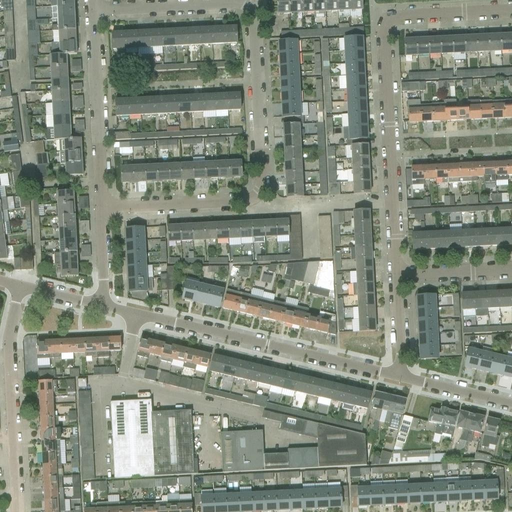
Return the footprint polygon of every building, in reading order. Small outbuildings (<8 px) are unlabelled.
[(289,14),(288,0),(276,0),(277,15),(289,14)] [(300,0),(288,0),(289,14),(301,14),(300,0)] [(312,0),(300,0),(301,14),(313,13),(312,0)] [(324,0),(312,0),(313,13),(314,19),(326,18),(325,13),(324,0)] [(336,0),(324,0),(325,13),(337,12),(336,0)] [(348,0),(336,0),(337,12),(338,18),(350,17),(349,11),(348,0)] [(361,0),(348,0),(349,11),(362,11),(361,0)] [(11,2),(1,2),(1,9),(3,9),(3,14),(12,14),(11,2)] [(52,20),(57,20),(74,19),(74,7),(51,8),(52,20)] [(51,32),(53,32),(75,31),(74,19),(57,20),(58,26),(51,26),(51,32)] [(236,27),(223,28),(224,44),(237,44),(236,27)] [(223,28),(211,29),(212,45),(224,44),(223,28)] [(198,29),(186,30),(187,46),(199,46),(198,29)] [(211,29),(198,29),(199,46),(212,45),(211,29)] [(186,30),(174,31),(175,47),(187,46),(186,30)] [(75,31),(53,32),(54,44),(76,43),(75,31)] [(161,31),(149,32),(150,48),(162,47),(161,31)] [(174,31),(161,31),(162,47),(175,47),(174,31)] [(36,32),(27,33),(27,34),(27,39),(27,45),(40,45),(39,33),(39,32),(36,32)] [(137,32),(124,33),(125,49),(137,49),(137,32)] [(149,32),(137,32),(137,49),(150,48),(149,32)] [(125,49),(124,33),(112,34),(112,50),(125,49)] [(511,41),(511,35),(500,36),(501,51),(511,50),(511,41)] [(488,36),(476,37),(476,53),(489,52),(488,36)] [(500,36),(488,36),(489,52),(501,51),(500,36)] [(476,37),(464,38),(465,53),(476,53),(476,37)] [(344,39),(345,52),(362,51),(362,40),(363,40),(363,39),(361,39),(361,38),(344,39)] [(452,38),(440,39),(441,55),(452,54),(452,38)] [(464,38),(452,38),(452,54),(465,53),(464,38)] [(440,39),(428,40),(428,55),(441,55),(440,39)] [(416,56),(416,40),(403,41),(404,56),(416,56)] [(428,40),(416,40),(416,56),(428,55),(428,40)] [(279,54),(279,55),(297,54),(296,41),(279,42),(279,53),(278,53),(278,54),(279,54)] [(54,44),(51,44),(51,56),(67,55),(76,55),(76,43),(54,44)] [(345,52),(345,65),(363,64),(362,53),(363,53),(363,52),(362,52),(362,51),(345,52)] [(280,66),(280,67),(297,67),(297,54),(279,55),(280,66),(279,66),(279,67),(280,66)] [(51,56),(49,56),(49,58),(50,69),(68,68),(67,57),(67,55),(51,56)] [(345,65),(346,77),(363,76),(363,65),(364,65),(363,65),(363,64),(345,65)] [(281,79),(281,80),(298,79),(297,67),(280,67),(280,78),(279,79),(281,79)] [(68,68),(50,69),(51,81),(68,80),(68,68)] [(511,75),(511,68),(503,69),(504,76),(511,75)] [(346,77),(347,90),(364,89),(363,78),(365,78),(365,77),(363,77),(363,76),(346,77)] [(281,92),(281,93),(298,92),(298,79),(281,80),(281,91),(280,91),(280,92),(281,92)] [(51,84),(51,93),(69,92),(68,83),(68,81),(51,82),(51,84)] [(418,83),(400,84),(400,92),(418,91),(418,89),(418,83)] [(347,90),(347,103),(365,102),(364,91),(365,91),(365,90),(364,90),(364,89),(347,90)] [(51,93),(52,105),(69,104),(69,92),(51,93)] [(282,104),(282,105),(299,104),(298,92),(281,93),(282,103),(281,104),(282,104)] [(239,94),(227,95),(227,111),(240,111),(239,94)] [(227,95),(214,96),(215,112),(215,117),(227,117),(227,111),(227,95)] [(202,96),(190,97),(190,113),(203,113),(202,96)] [(214,96),(202,96),(203,113),(215,112),(214,96)] [(190,97),(177,98),(178,114),(190,113),(190,97)] [(165,98),(152,99),(153,115),(166,115),(165,98)] [(177,98),(165,98),(166,115),(178,114),(177,98)] [(140,99),(128,100),(129,116),(141,116),(140,99)] [(152,99),(140,99),(141,116),(153,115),(152,99)] [(129,116),(128,100),(115,101),(116,117),(129,116)] [(511,100),(503,101),(504,119),(511,118),(511,100)] [(419,101),(407,102),(408,124),(420,123),(420,110),(420,105),(419,101)] [(455,108),(455,101),(443,102),(443,104),(444,122),(456,122),(455,108)] [(467,102),(467,103),(468,121),(480,120),(479,102),(479,101),(467,102)] [(503,101),(491,102),(492,120),(504,119),(503,101)] [(347,103),(348,115),(365,114),(365,103),(366,103),(365,103),(365,102),(347,103)] [(491,102),(479,102),(480,120),(492,120),(491,102)] [(462,108),(455,108),(456,122),(468,121),(467,103),(461,103),(462,108)] [(52,105),(45,106),(46,118),(52,117),(70,116),(69,104),(52,105)] [(291,118),(292,125),(299,125),(303,125),(303,117),(300,117),(299,104),(282,105),(282,116),(281,116),(281,117),(282,117),(283,118),(291,118)] [(443,104),(431,105),(432,123),(444,122),(443,104)] [(420,105),(420,110),(420,123),(432,123),(431,105),(420,105)] [(348,115),(348,128),(366,127),(365,116),(367,116),(367,115),(365,115),(365,114),(348,115)] [(52,117),(46,118),(46,130),(53,129),(71,128),(70,116),(52,117)] [(283,126),(284,138),(300,137),(299,125),(292,125),(283,126)] [(346,147),(351,147),(365,146),(365,140),(367,140),(366,128),(367,128),(366,128),(366,127),(348,128),(349,141),(346,141),(346,147)] [(46,130),(45,130),(45,142),(54,142),(59,141),(80,140),(80,135),(71,133),(71,128),(53,129),(46,130)] [(179,128),(166,128),(167,133),(167,138),(179,137),(179,128)] [(130,140),(130,135),(129,132),(113,133),(113,141),(130,140)] [(284,138),(284,150),(300,149),(300,137),(284,138)] [(80,140),(59,141),(60,153),(82,152),(81,140),(80,140)] [(12,142),(3,144),(4,153),(18,151),(17,145),(17,142),(12,142)] [(351,147),(352,159),(368,158),(367,146),(365,146),(351,147)] [(284,150),(285,162),(301,161),(300,149),(284,150)] [(82,152),(60,153),(60,165),(65,165),(82,164),(82,152)] [(47,154),(35,155),(36,163),(37,167),(45,165),(46,165),(45,161),(48,161),(47,154)] [(19,156),(10,157),(12,174),(21,173),(19,156)] [(352,159),(352,171),(368,170),(368,158),(352,159)] [(241,161),(228,162),(229,178),(241,177),(241,161)] [(285,162),(285,174),(301,173),(301,161),(285,162)] [(216,162),(204,163),(205,179),(217,179),(216,162)] [(228,162),(216,162),(217,179),(229,178),(228,162)] [(192,163),(180,164),(181,180),(193,180),(192,163)] [(204,163),(192,163),(193,180),(205,179),(204,163)] [(506,163),(494,164),(495,177),(495,182),(507,181),(507,177),(506,163)] [(82,164),(65,165),(66,178),(83,177),(82,164)] [(180,164),(169,165),(169,181),(181,180),(180,164)] [(482,164),(470,165),(471,182),(476,182),(476,178),(483,178),(482,164)] [(494,164),(482,164),(483,178),(483,186),(495,185),(495,182),(495,177),(494,164)] [(157,165),(145,166),(145,182),(157,182),(157,165)] [(169,165),(157,165),(157,182),(169,181),(169,165)] [(470,165),(458,166),(459,183),(471,182),(470,165)] [(133,183),(133,166),(120,167),(121,183),(133,183)] [(145,166),(133,166),(133,183),(145,182),(145,166)] [(446,166),(435,167),(435,180),(441,180),(442,184),(447,184),(446,166)] [(458,166),(446,166),(447,184),(459,183),(458,166)] [(424,185),(423,167),(410,168),(411,186),(424,185)] [(435,167),(423,167),(423,181),(435,180),(435,167)] [(352,171),(353,183),(369,182),(368,170),(352,171)] [(21,173),(12,174),(14,185),(22,184),(21,173)] [(285,174),(286,186),(302,185),(301,173),(285,174)] [(7,174),(0,175),(0,184),(0,187),(4,187),(9,186),(7,174)] [(369,182),(353,183),(353,195),(369,194),(369,182)] [(329,184),(329,196),(340,196),(339,184),(329,184)] [(302,185),(286,186),(286,198),(303,197),(302,185)] [(56,193),(57,205),(73,204),(73,192),(56,193)] [(24,197),(19,197),(20,209),(25,208),(29,208),(29,198),(29,196),(25,197),(24,197)] [(13,198),(5,199),(7,211),(14,210),(13,198)] [(57,205),(57,217),(74,216),(73,204),(57,205)] [(423,210),(410,211),(411,216),(415,216),(416,221),(422,221),(422,215),(423,215),(423,210)] [(0,223),(3,224),(8,223),(7,211),(0,211),(0,223)] [(353,212),(354,224),(369,224),(368,211),(353,212)] [(57,217),(58,229),(75,228),(74,216),(57,217)] [(277,238),(288,237),(289,237),(288,233),(288,228),(288,222),(288,221),(276,222),(277,238)] [(265,239),(277,238),(276,222),(264,223),(265,239)] [(241,240),(253,239),(252,223),(240,224),(241,240)] [(264,223),(252,223),(253,239),(253,244),(265,244),(265,239),(264,223)] [(217,241),(229,240),(228,224),(216,225),(217,241)] [(229,240),(241,240),(240,224),(228,224),(229,240)] [(354,224),(355,236),(370,236),(369,224),(354,224)] [(205,242),(217,241),(216,225),(204,226),(205,242)] [(181,243),(193,242),(192,226),(180,227),(181,243)] [(193,242),(205,242),(204,226),(192,226),(193,242)] [(168,243),(181,243),(180,227),(168,228),(168,243)] [(58,229),(58,241),(75,240),(75,228),(58,229)] [(126,241),(126,242),(143,241),(143,229),(125,230),(126,241),(125,241),(126,241)] [(511,229),(498,230),(499,246),(511,246),(511,229)] [(498,230),(486,231),(487,247),(499,246),(498,230)] [(474,231),(461,232),(462,248),(475,248),(474,231)] [(486,231),(474,231),(475,248),(487,247),(486,231)] [(461,232),(449,233),(450,249),(462,248),(461,232)] [(437,233),(424,234),(425,250),(437,250),(437,233)] [(449,233),(437,233),(437,250),(450,249),(449,233)] [(425,250),(424,234),(412,235),(412,251),(425,250)] [(355,236),(355,248),(370,248),(370,236),(355,236)] [(58,241),(59,253),(76,253),(75,240),(58,241)] [(126,242),(127,255),(144,254),(143,241),(126,242)] [(12,247),(5,248),(7,260),(13,259),(12,247)] [(356,255),(350,256),(350,261),(356,260),(371,260),(370,248),(355,248),(356,255)] [(59,253),(54,254),(54,266),(60,266),(77,265),(76,253),(59,253)] [(128,266),(128,268),(145,267),(144,254),(127,255),(127,259),(126,259),(126,260),(127,260),(127,266),(126,266),(128,266)] [(356,260),(356,272),(371,272),(371,260),(356,260)] [(294,264),(290,281),(303,284),(308,263),(294,264)] [(314,286),(319,263),(308,263),(303,284),(314,286)] [(283,279),(283,280),(286,281),(284,288),(288,289),(290,281),(294,264),(287,265),(283,279)] [(77,265),(60,266),(60,278),(77,277),(77,265)] [(269,266),(268,273),(274,274),(276,266),(269,266)] [(128,279),(128,280),(145,279),(145,267),(128,268),(128,278),(127,278),(127,279),(128,279)] [(356,272),(357,284),(372,284),(371,272),(356,272)] [(167,278),(159,278),(160,291),(168,291),(167,278)] [(129,291),(128,291),(128,292),(129,292),(129,293),(130,293),(131,298),(147,302),(146,292),(145,279),(128,280),(129,291)] [(193,302),(194,302),(198,285),(185,282),(181,299),(192,302),(192,303),(193,303),(193,302)] [(353,297),(358,296),(373,296),(372,284),(357,284),(353,285),(353,297)] [(205,305),(206,305),(210,289),(198,285),(194,302),(205,305),(204,306),(205,306),(205,305)] [(311,295),(323,297),(324,290),(313,288),(311,295)] [(210,289),(206,305),(217,308),(217,309),(217,308),(219,308),(223,292),(210,289)] [(250,296),(245,314),(257,317),(263,293),(263,292),(252,289),(250,296)] [(224,299),(222,309),(234,312),(238,293),(226,290),(224,299)] [(511,292),(498,293),(499,309),(511,308),(511,292)] [(238,293),(234,312),(245,314),(250,296),(238,293)] [(263,293),(257,317),(268,320),(273,301),(274,296),(263,293)] [(486,293),(474,294),(474,310),(475,317),(487,317),(487,310),(486,293)] [(498,293),(486,293),(487,310),(499,309),(498,293)] [(474,310),(474,294),(461,295),(462,311),(474,310)] [(358,296),(358,308),(373,308),(373,296),(358,296)] [(417,309),(418,310),(435,309),(434,296),(417,297),(417,308),(416,308),(416,309),(417,309)] [(273,301),(268,320),(280,323),(284,304),(273,301)] [(284,304),(280,323),(291,326),(296,307),(284,304)] [(296,307),(291,326),(303,328),(306,316),(308,310),(296,307)] [(358,308),(359,320),(374,319),(373,308),(358,308)] [(418,321),(418,322),(435,321),(435,309),(418,310),(418,321),(417,321),(418,321)] [(318,318),(315,331),(327,334),(335,336),(335,326),(335,322),(335,319),(335,316),(323,314),(319,313),(318,318)] [(306,316),(303,328),(315,331),(318,318),(306,316)] [(374,319),(359,320),(359,333),(375,332),(374,319)] [(419,334),(419,335),(436,334),(435,321),(418,322),(419,333),(418,333),(418,334),(419,334)] [(420,346),(418,346),(419,346),(420,347),(437,346),(444,346),(443,333),(436,334),(419,335),(420,346)] [(120,338),(108,339),(108,352),(121,351),(120,338)] [(96,339),(84,340),(84,353),(85,357),(91,357),(91,359),(97,358),(96,339)] [(108,339),(96,339),(97,358),(109,358),(108,352),(108,339)] [(137,352),(136,357),(148,359),(149,355),(152,342),(140,339),(137,352)] [(72,340),(60,341),(61,354),(73,354),(72,340)] [(84,340),(72,340),(73,354),(84,353),(84,340)] [(60,341),(48,342),(49,359),(61,358),(61,354),(60,341)] [(49,359),(48,342),(36,342),(37,360),(49,359)] [(149,355),(161,357),(164,344),(152,342),(149,355)] [(171,364),(172,360),(175,347),(164,344),(161,357),(160,361),(171,364)] [(437,346),(420,347),(420,360),(438,359),(437,346)] [(172,360),(184,363),(187,350),(175,347),(172,360)] [(481,353),(477,370),(487,373),(487,374),(488,374),(488,373),(489,373),(493,356),(494,350),(482,347),(481,353)] [(187,350),(184,363),(183,368),(194,370),(195,366),(199,353),(187,350)] [(476,370),(477,370),(481,353),(468,350),(464,367),(475,369),(475,371),(476,370)] [(203,354),(199,353),(195,366),(207,368),(211,352),(205,351),(203,352),(203,354)] [(209,372),(222,375),(226,359),(213,356),(209,372)] [(500,376),(501,376),(505,359),(493,356),(489,373),(500,375),(499,377),(500,377),(500,376)] [(222,375),(234,378),(238,362),(226,359),(222,375)] [(511,360),(505,359),(501,376),(511,379),(511,380),(511,379),(511,360)] [(234,378),(246,381),(250,365),(238,362),(234,378)] [(246,381),(258,384),(262,368),(250,365),(246,381)] [(258,384),(270,387),(274,371),(262,368),(258,384)] [(145,372),(143,379),(155,382),(157,372),(146,369),(145,372)] [(133,370),(131,377),(143,379),(145,372),(133,370)] [(50,378),(50,371),(38,372),(38,379),(50,378)] [(270,387),(269,393),(281,396),(282,390),(286,374),(274,371),(270,387)] [(160,372),(158,383),(166,385),(169,375),(169,374),(160,372)] [(282,390),(294,392),(298,377),(286,374),(282,390)] [(169,375),(166,385),(178,388),(180,378),(169,375)] [(294,392),(306,395),(310,379),(298,377),(294,392)] [(180,378),(178,388),(189,390),(192,381),(180,378)] [(192,381),(189,390),(201,393),(204,382),(192,379),(192,381)] [(306,395),(318,398),(322,382),(310,379),(306,395)] [(74,380),(65,381),(65,393),(67,393),(74,392),(74,380)] [(86,388),(86,380),(77,380),(77,389),(86,388)] [(48,381),(38,381),(39,394),(52,393),(57,393),(57,389),(56,388),(55,381),(52,381),(48,381)] [(318,398),(330,401),(334,385),(322,382),(318,398)] [(330,401),(342,404),(346,388),(334,385),(330,401)] [(342,404),(341,410),(353,413),(355,407),(358,391),(346,388),(342,404)] [(358,391),(355,407),(367,410),(371,394),(358,391)] [(39,394),(39,406),(53,405),(52,393),(39,394)] [(243,393),(241,403),(253,406),(255,396),(243,393)] [(372,408),(371,409),(376,410),(373,420),(374,421),(379,422),(381,412),(385,396),(375,393),(372,408)] [(255,396),(253,406),(265,409),(266,404),(267,398),(255,396)] [(385,396),(381,412),(386,413),(384,423),(389,425),(395,398),(385,396)] [(405,400),(395,398),(389,425),(388,429),(397,431),(401,416),(402,416),(405,400)] [(151,413),(151,401),(110,403),(114,479),(154,477),(151,413)] [(39,406),(40,418),(53,417),(53,405),(39,406)] [(436,424),(434,435),(441,436),(446,410),(440,409),(440,411),(430,409),(427,422),(436,424)] [(446,410),(441,436),(452,439),(454,428),(454,426),(455,422),(458,412),(446,410)] [(191,411),(151,413),(154,477),(194,475),(191,411)] [(307,422),(263,412),(261,419),(281,424),(279,431),(303,437),(307,422)] [(459,441),(456,450),(462,452),(463,449),(465,442),(471,416),(459,413),(457,423),(456,427),(456,429),(461,430),(459,441)] [(465,442),(463,449),(467,451),(469,443),(471,443),(473,433),(479,434),(479,433),(481,428),(483,418),(471,416),(465,442)] [(40,418),(41,429),(54,429),(54,423),(53,417),(40,418)] [(395,441),(403,444),(411,419),(403,417),(395,441)] [(480,447),(487,448),(488,445),(496,447),(498,438),(495,437),(498,422),(487,419),(480,447)] [(318,425),(317,429),(317,440),(318,448),(319,468),(319,469),(366,466),(364,436),(318,425)] [(54,429),(41,429),(41,441),(59,440),(59,429),(54,429)] [(264,471),(263,455),(262,431),(220,433),(222,473),(264,471)] [(390,447),(393,438),(387,436),(384,445),(390,447)] [(41,441),(42,453),(60,452),(59,440),(41,441)] [(318,448),(287,450),(287,454),(288,470),(319,469),(318,448)] [(42,453),(42,465),(60,464),(60,452),(42,453)] [(475,453),(473,461),(478,461),(489,463),(490,457),(475,453)] [(287,454),(263,455),(264,471),(288,470),(287,454)] [(429,455),(428,463),(442,462),(445,455),(429,455)] [(60,464),(42,465),(43,477),(56,476),(56,470),(61,470),(61,469),(61,464),(60,464)] [(496,482),(483,483),(484,500),(497,500),(496,491),(503,491),(502,471),(495,471),(496,482)] [(43,477),(44,489),(57,488),(62,488),(61,476),(56,476),(43,477)] [(154,479),(142,480),(143,488),(154,488),(154,479)] [(175,479),(166,479),(166,487),(176,486),(175,479)] [(143,488),(142,480),(131,480),(131,489),(143,488)] [(483,483),(470,484),(471,501),(484,500),(483,483)] [(458,484),(445,485),(446,502),(459,501),(458,484)] [(470,484),(458,484),(459,501),(471,501),(470,484)] [(445,485),(432,486),(433,503),(440,502),(446,502),(445,485)] [(370,506),(369,489),(356,489),(356,486),(349,487),(350,498),(356,498),(357,507),(370,506)] [(420,486),(407,487),(408,504),(421,503),(420,486)] [(432,486),(420,486),(421,503),(433,503),(432,486)] [(339,490),(326,491),(327,508),(340,507),(340,499),(347,499),(346,487),(339,487),(339,490)] [(407,487),(394,488),(395,505),(408,504),(407,487)] [(57,488),(44,489),(44,501),(58,500),(58,501),(63,500),(62,494),(62,488),(57,488)] [(382,488),(369,489),(370,506),(383,505),(382,488)] [(394,488),(382,488),(383,505),(395,505),(394,488)] [(314,491),(301,492),(302,509),(315,509),(314,491)] [(326,491),(314,491),(315,509),(327,508),(326,491)] [(301,492),(289,493),(290,510),(302,509),(301,492)] [(276,493),(264,494),(265,511),(277,511),(276,493)] [(289,493),(276,493),(277,511),(290,510),(289,493)] [(201,494),(194,494),(194,496),(194,506),(201,506),(201,511),(214,511),(214,496),(201,497),(201,494)] [(251,494),(239,495),(239,511),(247,511),(252,511),(251,494)] [(264,494),(251,494),(252,511),(265,511),(264,494)] [(239,511),(239,495),(226,496),(227,511),(239,511)] [(227,511),(226,496),(214,496),(214,511),(227,511)] [(162,502),(155,503),(155,511),(167,511),(167,501),(167,497),(161,497),(162,502)] [(58,500),(44,501),(44,511),(60,511),(64,511),(64,500),(58,501),(58,500)] [(179,511),(179,500),(167,501),(167,511),(179,511)] [(191,511),(191,500),(179,500),(179,511),(191,511)] [(119,511),(119,503),(108,504),(107,511),(119,511)] [(125,503),(119,503),(119,511),(131,511),(132,507),(125,508),(125,503)] [(131,504),(132,507),(131,511),(143,511),(143,503),(131,504)] [(155,511),(155,503),(143,503),(143,511),(155,511)]
